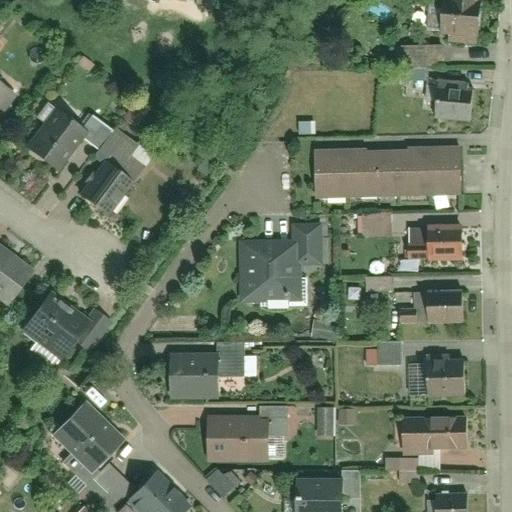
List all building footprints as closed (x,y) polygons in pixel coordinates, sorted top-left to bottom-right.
[(470,49),(472,4),(406,2),(405,43),(409,43),(407,87),(418,88),(418,112),(471,114),(473,67),(432,66),(433,48),(470,49)] [(19,131),(48,152),(70,120),(85,131),(101,110),(79,95),(70,108),(46,92),(19,131)] [(85,131),(102,143),(116,122),(101,110),(85,131)] [(128,163),(102,143),(76,179),(102,198),(128,163)] [(312,152),(314,202),(455,198),(453,148),(312,152)] [(388,218),(361,220),(362,240),(389,238),(388,218)] [(415,226),(414,263),(457,263),(457,226),(415,226)] [(290,266),(320,265),(318,227),(289,228),(290,243),(290,266)] [(0,293),(25,258),(0,240),(0,293)] [(235,245),(237,305),(292,303),(290,266),(290,243),(235,245)] [(46,350),(79,312),(36,274),(3,312),(46,350)] [(389,280),(360,281),(360,296),(389,296),(389,280)] [(396,295),(397,328),(459,325),(457,293),(396,295)] [(92,313),(72,345),(87,354),(107,322),(92,313)] [(373,347),(374,374),(403,372),(401,345),(373,347)] [(210,346),(210,367),(166,367),(166,402),(214,403),(214,381),(242,381),(242,346),(210,346)] [(410,367),(411,399),(463,397),(462,365),(410,367)] [(75,406),(43,442),(87,481),(119,445),(75,406)] [(318,435),(332,435),(333,406),(318,406),(318,435)] [(201,423),(202,467),(265,466),(265,443),(285,442),(285,411),(256,412),(256,422),(201,423)] [(397,419),(397,458),(453,457),(453,465),(485,465),(485,442),(459,442),(459,417),(397,419)] [(110,459),(91,481),(120,506),(138,484),(110,459)] [(381,466),(382,482),(415,480),(414,463),(381,466)] [(149,478),(122,510),(124,511),(183,511),(186,510),(149,478)] [(290,483),(290,511),(336,511),(336,483),(290,483)] [(424,496),(424,511),(470,511),(470,495),(424,496)]
